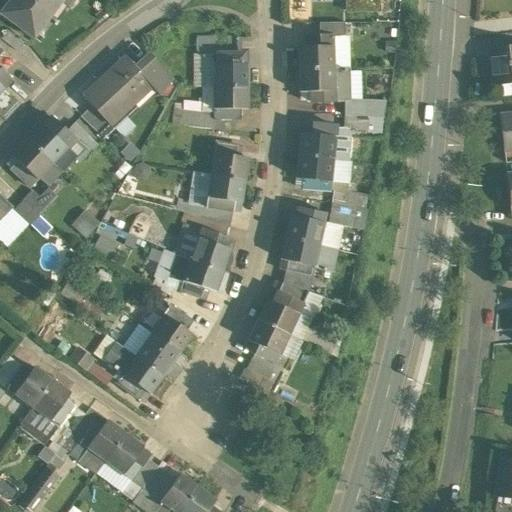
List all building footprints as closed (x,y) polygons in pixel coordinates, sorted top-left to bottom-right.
[(10,0),(0,13),(33,37),(34,36),(32,35),(58,1),(60,2),(61,1),(60,0),(10,0)] [(376,0),(344,0),(344,12),(377,12),(376,0)] [(343,38),(343,24),(318,24),(318,38),(331,38),(343,38)] [(23,42),(7,30),(0,39),(16,52),(23,42)] [(236,38),(196,37),(196,54),(213,55),(236,55),(236,54),(236,38)] [(318,38),(308,38),(308,48),(297,48),(297,71),(331,70),(331,38),(318,38)] [(511,49),(492,52),(495,84),(511,81),(511,49)] [(146,53),(137,61),(141,65),(150,57),(146,53)] [(213,55),(196,54),(195,54),(194,87),(213,87),(213,55)] [(236,55),(213,55),(213,87),(246,88),(246,65),(242,65),(236,65),(236,55)] [(123,57),(82,96),(92,106),(110,125),(114,129),(154,92),(150,87),(151,86),(135,70),(123,57)] [(169,78),(150,57),(141,65),(135,70),(151,86),(150,87),(154,92),(157,95),(169,78)] [(0,70),(0,84),(4,88),(11,80),(0,70)] [(332,102),(331,70),(297,71),(298,93),(309,93),(310,103),(332,102)] [(331,70),(332,102),(342,102),(348,102),(348,101),(347,70),(331,70)] [(246,88),(213,87),(202,88),(203,113),(213,114),(213,120),(230,120),(236,120),(236,110),(245,110),(246,88)] [(368,102),(348,101),(348,102),(342,102),(343,117),(367,118),(368,102)] [(383,103),(368,102),(367,118),(382,119),(383,103)] [(213,114),(203,113),(182,110),(182,105),(175,105),(173,125),(229,133),(230,120),(213,120),(213,114)] [(92,106),(79,119),(102,141),(114,129),(110,125),(92,106)] [(511,114),(500,116),(504,152),(511,151),(511,114)] [(50,132),(42,125),(27,140),(52,163),(73,140),(56,125),(50,132)] [(334,128),(312,126),(311,136),(300,134),(298,158),(331,161),(334,128)] [(27,140),(12,157),(19,164),(13,171),(29,187),(52,163),(27,140)] [(237,147),(214,143),(211,176),(244,182),(247,159),(236,157),(237,147)] [(331,161),(298,158),(296,178),(306,180),(305,190),(328,192),(331,161)] [(244,182),(211,176),(194,173),(188,202),(205,209),(232,213),(235,203),(241,203),(244,182)] [(56,197),(48,189),(39,198),(48,207),(56,197)] [(32,192),(23,202),(39,216),(48,207),(39,198),(32,192)] [(333,192),(332,205),(354,208),(357,195),(333,192)] [(0,218),(10,208),(0,198),(0,218)] [(205,209),(188,202),(178,199),(175,211),(185,213),(203,220),(229,227),(232,213),(205,209)] [(39,216),(23,202),(14,211),(29,226),(39,216)] [(354,208),(331,205),(327,224),(351,229),(354,208)] [(300,220),(290,217),(285,238),(318,247),(325,215),(302,210),(300,220)] [(203,220),(185,213),(181,227),(186,228),(187,227),(200,232),(201,230),(203,220)] [(229,227),(203,220),(201,230),(226,239),(229,227)] [(200,232),(187,227),(186,228),(176,255),(190,261),(200,232)] [(226,239),(201,230),(200,232),(190,261),(222,272),(230,251),(223,249),(226,239)] [(318,247),(285,238),(280,260),(291,263),(313,268),(318,247)] [(222,272),(190,261),(179,291),(200,299),(204,289),(215,293),(222,272)] [(313,268),(291,263),(288,273),(311,278),(313,268)] [(288,273),(285,272),(282,284),(307,293),(308,293),(311,278),(288,273)] [(174,288),(156,278),(151,287),(169,297),(174,288)] [(307,293),(282,284),(277,294),(301,305),(307,293)] [(277,294),(273,303),(267,300),(257,321),(288,336),(301,305),(277,294)] [(57,308),(37,336),(45,341),(65,313),(57,308)] [(170,308),(151,333),(179,352),(191,336),(181,329),(188,320),(170,308)] [(119,312),(106,329),(119,338),(131,321),(119,312)] [(288,336),(257,321),(248,341),(258,345),(254,355),(275,364),(288,336)] [(151,333),(134,358),(162,377),(179,352),(151,333)] [(105,337),(92,355),(103,363),(104,362),(116,345),(105,337)] [(116,345),(104,362),(113,369),(112,369),(115,371),(115,370),(121,375),(122,375),(134,358),(116,345)] [(90,360),(77,350),(69,360),(83,370),(90,360)] [(162,377),(134,358),(122,375),(121,375),(115,384),(137,400),(143,392),(149,396),(162,377)] [(261,377),(266,369),(247,360),(243,369),(261,377)] [(112,378),(92,364),(86,372),(105,387),(112,378)] [(28,377),(19,371),(5,389),(31,409),(51,381),(34,369),(28,377)] [(243,370),(239,379),(257,387),(262,378),(243,370)] [(69,394),(51,381),(31,409),(57,428),(72,408),(74,406),(72,405),(69,409),(62,403),(69,394)] [(262,391),(258,400),(276,408),(280,399),(262,391)] [(72,408),(57,428),(68,436),(83,415),(72,408)] [(57,428),(31,409),(19,424),(45,444),(57,428)] [(83,415),(68,436),(77,443),(93,421),(84,414),(83,415)] [(93,421),(77,443),(86,450),(104,462),(124,435),(106,421),(101,427),(93,421)] [(68,436),(57,428),(45,444),(49,446),(52,443),(59,448),(68,436)] [(142,448),(124,435),(104,462),(129,481),(130,482),(146,460),(138,454),(142,448)] [(59,448),(52,443),(49,446),(46,450),(53,456),(59,448)] [(104,462),(86,450),(77,462),(94,475),(104,462)] [(62,462),(53,456),(47,464),(48,465),(53,469),(56,471),(62,462)] [(511,460),(501,458),(496,498),(511,500),(511,460)] [(146,460),(130,482),(140,490),(156,468),(146,460)] [(48,465),(18,505),(27,511),(28,511),(56,476),(50,472),(53,469),(48,465)] [(156,468),(140,490),(151,497),(166,476),(166,475),(156,468)] [(166,476),(151,497),(160,504),(175,482),(166,476)] [(175,482),(160,504),(171,511),(178,511),(196,488),(179,476),(175,482)] [(130,482),(129,481),(121,491),(133,500),(140,490),(130,482)] [(196,488),(178,511),(214,511),(209,509),(214,502),(196,488)] [(151,497),(140,490),(133,500),(142,506),(140,509),(143,511),(154,511),(160,504),(151,497)] [(511,511),(511,500),(496,498),(493,511),(511,511)]
